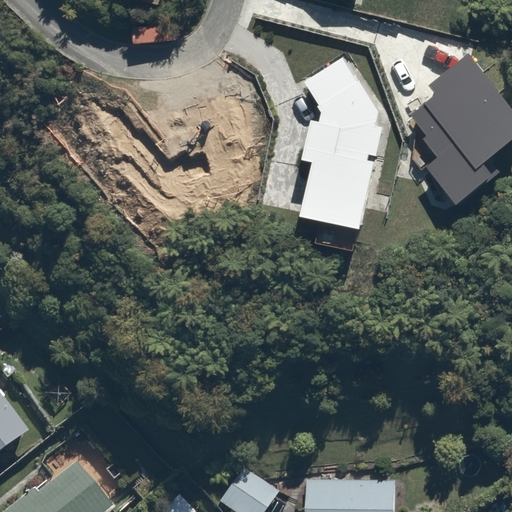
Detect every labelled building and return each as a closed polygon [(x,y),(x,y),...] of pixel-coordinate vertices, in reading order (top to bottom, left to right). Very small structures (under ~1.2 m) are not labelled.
[(511,138),(511,102),(469,50),(430,81),(437,91),(412,110),(428,132),(424,134),(439,154),(428,163),(458,201),(500,168),(490,156),(511,138)] [(386,118),(342,53),(305,77),(323,108),(321,118),(313,116),(303,156),(315,159),(304,212),(363,226),(386,118)] [(160,97),(165,115),(207,102),(201,85),(160,97)] [(0,391),(0,455),(31,432),(0,391)] [(30,492),(5,511),(103,511),(110,506),(75,465),(36,499),(30,492)] [(240,467),(217,505),(229,511),(269,511),(281,493),(240,467)] [(397,511),(399,482),(306,479),(305,511),(397,511)]
